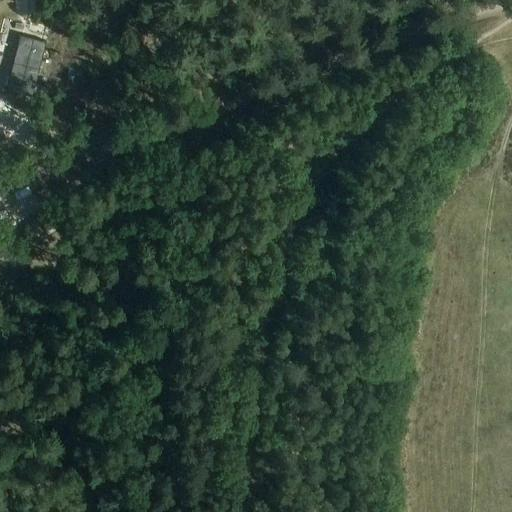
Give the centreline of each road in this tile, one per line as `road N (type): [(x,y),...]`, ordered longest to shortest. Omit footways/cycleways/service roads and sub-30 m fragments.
road 1 (track): [(511,19),(364,124),(311,192),(268,323),(248,447),(248,511)]
road 2 (track): [(225,107),(265,85),(511,7)]
